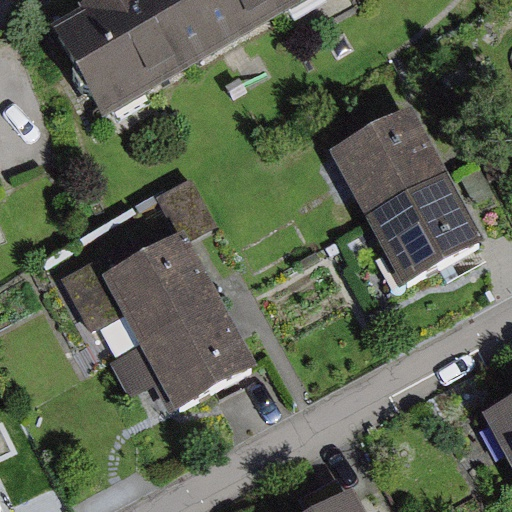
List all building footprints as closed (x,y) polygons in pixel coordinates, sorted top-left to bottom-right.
[(329,0),(130,0),(60,39),(108,125),(330,2),(329,0)] [(330,164),(368,233),(450,188),(412,119),(330,164)] [(368,233),(406,302),(488,257),(450,188),(368,233)] [(191,246),(119,281),(157,358),(128,373),(143,403),(164,393),(181,428),(261,389),(191,246)] [(99,346),(133,334),(113,272),(79,283),(99,346)] [(511,417),(493,428),(511,463),(511,417)]
